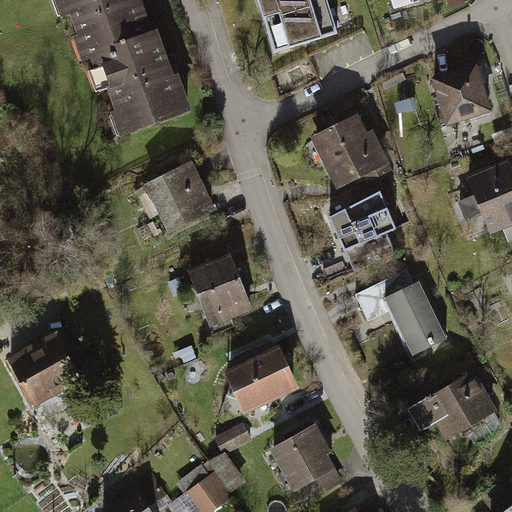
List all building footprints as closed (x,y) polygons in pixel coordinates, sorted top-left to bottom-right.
[(93,52),(156,30),(144,0),(65,0),(86,54),(93,52)] [(326,0),(256,0),(274,58),(338,37),(326,0)] [(120,131),(188,107),(160,28),(156,30),(93,52),(120,131)] [(283,70),(289,88),(311,81),(305,63),(283,70)] [(479,64),(434,77),(446,124),(492,112),(479,64)] [(360,106),(309,132),(335,183),(386,157),(360,106)] [(216,206),(193,155),(142,178),(166,229),(216,206)] [(511,179),(505,162),(465,178),(489,236),(511,226),(511,179)] [(378,201),(330,225),(354,274),(393,255),(385,239),(394,234),(378,201)] [(248,292),(232,247),(190,262),(206,307),(248,292)] [(417,278),(380,295),(407,349),(443,332),(417,278)] [(60,329),(11,353),(34,400),(82,377),(60,329)] [(300,381),(279,333),(226,357),(247,405),(300,381)] [(496,402),(472,366),(415,404),(440,440),(496,402)] [(345,479),(315,422),(273,443),(303,501),(345,479)] [(169,511),(204,511),(243,482),(220,452),(160,499),(169,511)] [(157,511),(137,481),(102,503),(108,511),(157,511)] [(366,511),(358,498),(334,511),(366,511)]
